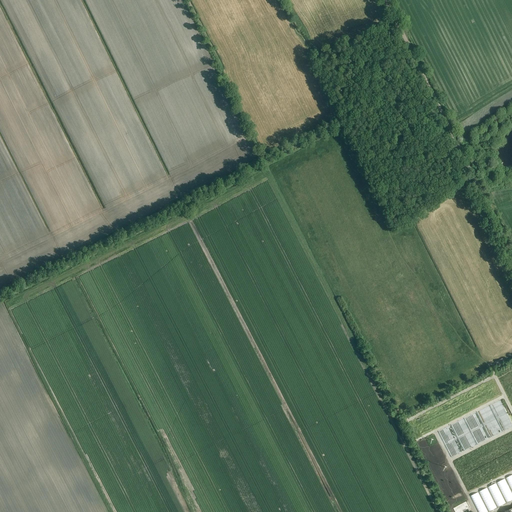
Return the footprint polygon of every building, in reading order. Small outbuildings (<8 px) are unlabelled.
[(511,443),(509,444),(509,445),(492,453),(501,474),(509,470),(509,469),(511,468),(511,443)] [(474,462),(483,482),(492,479),(492,478),(500,475),(491,455),(474,462)] [(466,466),(474,487),(482,484),(473,463),(466,466)] [(463,468),(456,471),(466,491),(474,488),(463,468)] [(445,477),(454,497),(462,494),(453,473),(445,477)] [(503,478),(495,482),(504,503),(511,499),(511,474),(503,478)] [(444,478),(436,481),(446,502),(454,498),(444,478)] [(477,492),(469,495),(476,511),(486,511),(496,508),(495,507),(503,503),(494,483),(486,487),(477,491),(477,492)] [(462,511),(472,511),(465,498),(457,501),(462,511)] [(449,506),(451,511),(461,511),(457,502),(449,506)]
